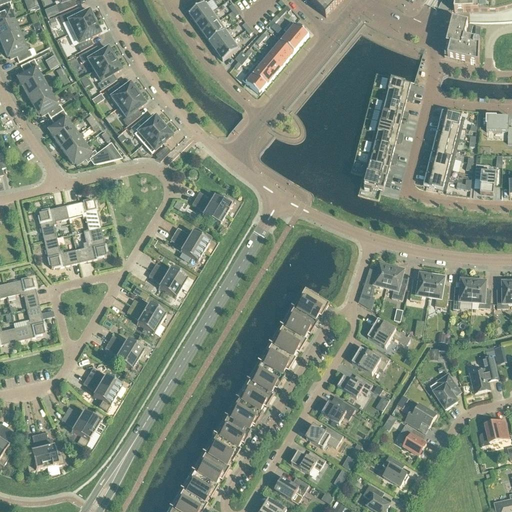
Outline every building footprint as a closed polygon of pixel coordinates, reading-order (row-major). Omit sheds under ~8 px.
[(0,0),(0,8),(9,5),(7,0),(0,0)] [(35,10),(31,0),(26,0),(23,1),(28,13),(35,10)] [(57,0),(60,7),(56,8),(59,16),(74,9),(71,3),(79,0),(57,0)] [(469,19),(470,28),(473,29),(476,29),(481,30),(492,29),(503,29),(511,27),(511,0),(309,0),(312,4),(311,5),(326,20),(345,0),(402,0),(412,6),(415,0),(455,0),(454,14),(469,14),(469,19)] [(0,28),(13,23),(9,12),(11,11),(9,5),(0,8),(0,28)] [(206,5),(189,17),(196,27),(213,15),(206,5)] [(67,24),(73,35),(94,25),(92,20),(93,19),(91,14),(89,15),(88,13),(78,18),(75,12),(58,19),(62,26),(67,24)] [(213,15),(196,27),(203,36),(220,24),(213,15)] [(30,19),(33,27),(38,25),(34,17),(30,19)] [(48,23),(51,31),(57,28),(54,20),(48,23)] [(0,28),(0,40),(17,33),(13,23),(0,28)] [(479,68),(480,46),(481,30),(476,29),(475,45),(469,43),(473,29),(470,28),(468,27),(453,23),(449,38),(447,48),(444,60),(479,68)] [(227,33),(220,24),(203,36),(209,45),(227,33)] [(34,34),(40,31),(37,25),(32,28),(34,34)] [(94,25),(73,35),(78,47),(76,48),(80,55),(92,48),(89,42),(100,37),(99,35),(101,35),(98,29),(96,30),(94,25)] [(284,33),(302,48),(309,39),(291,25),(284,33)] [(0,40),(0,44),(3,51),(22,43),(17,33),(0,40)] [(233,42),(227,33),(209,45),(216,55),(233,42)] [(302,48),(284,33),(284,34),(288,37),(281,45),(295,56),(302,48)] [(233,42),(216,55),(223,64),(240,52),(233,42)] [(26,54),(22,43),(3,51),(6,59),(8,58),(10,62),(16,59),(18,66),(32,59),(29,53),(26,54)] [(272,51),(272,52),(288,64),(295,56),(281,45),(274,53),(272,51)] [(506,67),(507,49),(506,50),(496,50),(495,62),(495,65),(495,67),(496,67),(499,67),(501,67),(503,67),(504,67),(506,67)] [(87,63),(94,74),(114,62),(111,57),(113,56),(110,51),(108,52),(107,51),(97,57),(94,51),(78,59),(82,66),(87,63)] [(288,64),(272,52),(265,60),(281,73),(288,64)] [(257,66),(257,67),(274,81),(281,73),(265,60),(259,68),(257,66)] [(18,83),(22,90),(40,80),(34,70),(37,68),(33,62),(20,69),(23,75),(18,78),(20,82),(18,83)] [(114,62),(94,74),(100,85),(97,87),(101,94),(114,85),(111,79),(120,73),(120,72),(121,71),(118,66),(117,67),(114,62)] [(235,71),(239,75),(243,70),(239,66),(235,71)] [(274,81),(257,67),(250,75),(267,89),(274,81)] [(56,74),(60,81),(64,79),(60,71),(56,74)] [(267,89),(250,75),(242,83),(260,98),(267,89)] [(64,79),(60,81),(64,88),(68,86),(64,79)] [(22,90),(27,100),(45,89),(40,80),(22,90)] [(407,93),(408,87),(392,83),(388,82),(385,93),(413,100),(414,95),(407,93)] [(110,100),(118,111),(137,97),(134,92),(135,91),(132,86),(130,87),(129,86),(120,93),(116,87),(104,95),(109,101),(110,100)] [(27,100),(33,109),(51,99),(45,89),(27,100)] [(412,105),(413,100),(385,93),(389,94),(386,104),(383,103),(383,104),(403,109),(404,103),(412,105)] [(137,97),(118,111),(125,121),(122,123),(127,130),(139,120),(135,114),(145,107),(144,106),(145,105),(142,100),(140,101),(137,97)] [(47,116),(50,121),(62,113),(59,108),(57,109),(51,99),(33,109),(37,117),(39,115),(41,119),(47,116)] [(402,114),(403,109),(383,104),(380,114),(408,121),(409,116),(402,114)] [(49,135),(54,142),(70,130),(64,120),(66,119),(62,113),(50,121),(53,127),(48,130),(51,134),(49,135)] [(407,126),(408,121),(380,114),(377,125),(397,130),(399,124),(407,126)] [(445,116),(442,115),(440,126),(462,132),(463,131),(462,131),(464,121),(465,121),(462,120),(445,116)] [(86,122),(90,129),(95,126),(90,119),(86,122)] [(134,138),(142,147),(163,129),(159,125),(161,124),(157,119),(155,121),(154,119),(146,127),(141,122),(127,133),(132,139),(134,138)] [(511,130),(509,130),(509,120),(496,120),(496,119),(486,119),(486,128),(487,128),(486,135),(508,135),(508,147),(511,146),(511,130)] [(396,135),(397,130),(377,125),(375,135),(402,142),(404,137),(396,135)] [(95,126),(90,129),(95,136),(99,132),(95,126)] [(462,132),(440,126),(437,136),(460,142),(459,142),(462,132)] [(163,129),(142,147),(151,157),(172,139),(170,138),(172,136),(168,132),(167,133),(163,129)] [(54,142),(60,151),(77,139),(70,130),(54,142)] [(401,147),(402,142),(375,135),(372,145),(392,151),(394,145),(401,147)] [(83,148),(80,143),(84,140),(81,136),(77,139),(60,151),(67,160),(83,148)] [(460,142),(437,136),(434,147),(457,153),(457,152),(459,142),(460,142)] [(391,156),(392,151),(372,145),(369,156),(397,163),(398,158),(391,156)] [(90,157),(83,148),(67,160),(72,166),(74,165),(76,168),(86,161),(89,164),(90,163),(94,168),(113,163),(120,162),(114,152),(110,147),(94,159),(92,156),(90,157)] [(457,153),(434,147),(432,157),(455,163),(454,163),(456,153),(457,153)] [(155,159),(157,161),(155,163),(160,165),(170,155),(165,149),(155,159)] [(396,168),(397,163),(369,156),(367,166),(387,172),(388,166),(396,168)] [(455,163),(432,157),(429,168),(453,174),(452,173),(455,163),(455,164),(455,163)] [(385,177),(387,172),(367,166),(364,177),(392,184),(393,179),(385,177)] [(429,168),(426,178),(449,184),(451,174),(453,174),(429,168)] [(494,198),(496,174),(489,174),(489,169),(476,168),(475,182),(482,183),(480,197),(494,198)] [(390,190),(392,184),(364,177),(367,178),(364,192),(371,194),(372,192),(381,194),(383,187),(385,188),(385,189),(390,190)] [(426,178),(424,189),(446,195),(447,194),(446,194),(448,184),(449,184),(426,178)] [(199,195),(195,202),(225,220),(234,204),(226,199),(223,205),(213,199),(211,203),(199,195)] [(225,220),(195,202),(191,208),(203,215),(201,219),(219,230),(225,220)] [(89,204),(65,209),(68,222),(81,219),(82,222),(85,221),(88,234),(100,231),(95,208),(94,208),(93,204),(89,205),(89,204)] [(38,221),(43,244),(56,241),(53,228),(56,228),(55,225),(68,222),(65,209),(42,215),(42,216),(38,217),(39,221),(38,221)] [(100,231),(88,234),(82,235),(85,246),(82,246),(83,251),(75,253),(78,266),(102,261),(101,260),(106,259),(105,255),(106,254),(100,231)] [(177,231),(173,238),(203,256),(209,246),(191,235),(189,239),(177,231)] [(203,256),(173,238),(169,244),(175,247),(173,251),(197,266),(203,256)] [(56,241),(43,244),(49,268),(50,267),(51,272),(55,271),(55,272),(78,266),(75,253),(62,256),(62,254),(59,254),(56,241)] [(155,267),(151,274),(181,292),(187,282),(170,271),(167,275),(155,267)] [(375,289),(387,292),(392,271),(380,268),(378,275),(376,281),(368,279),(365,287),(375,290),(375,289)] [(392,271),(387,292),(394,294),(392,301),(402,304),(406,289),(401,288),(402,281),(404,274),(399,273),(400,272),(392,270),(392,271)] [(181,292),(151,274),(148,280),(160,287),(157,291),(175,302),(181,292)] [(422,299),(429,301),(432,280),(420,278),(419,285),(418,291),(412,290),(410,303),(421,305),(422,299)] [(432,280),(429,301),(436,302),(435,310),(446,312),(448,296),(443,295),(444,289),(445,282),(440,281),(440,280),(433,279),(432,280)] [(27,282),(4,287),(7,300),(20,297),(20,300),(23,299),(26,312),(39,309),(33,286),(32,287),(31,282),(27,283),(27,282)] [(474,283),(474,285),(472,306),(479,306),(479,311),(490,312),(491,300),(485,299),(486,293),(486,286),(481,285),(481,284),(474,283)] [(472,306),(474,285),(461,284),(461,291),(460,291),(460,297),(454,297),(453,313),(460,313),(460,305),(472,306)] [(508,307),(511,307),(511,285),(503,286),(503,293),(503,300),(497,300),(497,312),(508,312),(508,307)] [(316,322),(322,312),(325,313),(330,305),(318,298),(319,298),(311,293),(310,294),(306,291),(301,299),(301,300),(301,299),(304,301),(301,307),(298,305),(298,304),(294,309),(316,322)] [(359,305),(371,313),(374,301),(362,298),(359,305)] [(133,303),(130,310),(159,327),(166,317),(148,307),(145,311),(133,303)] [(44,333),(39,309),(26,312),(29,325),(26,326),(27,329),(14,332),(17,345),(40,339),(40,338),(44,337),(43,333),(44,333)] [(305,340),(311,330),(314,332),(318,324),(319,324),(316,322),(294,309),(290,317),(290,318),(290,317),(293,319),(290,325),(287,323),(287,322),(283,328),(305,340)] [(159,327),(130,310),(126,316),(138,323),(136,327),(153,338),(159,327)] [(367,340),(385,351),(392,340),(407,349),(411,342),(378,323),(367,340)] [(294,359),(294,358),(300,348),(303,350),(307,342),(308,343),(308,342),(305,340),(283,328),(279,336),(282,337),(279,343),(276,341),(276,340),(272,346),(294,359)] [(415,339),(422,340),(423,332),(416,331),(415,339)] [(0,348),(17,345),(14,332),(1,335),(0,332),(0,348)] [(112,339),(108,345),(138,363),(144,353),(126,343),(124,346),(112,339)] [(418,344),(414,349),(421,353),(424,348),(418,344)] [(138,363),(108,345),(104,352),(116,359),(114,363),(132,373),(138,363)] [(283,377),(289,366),(292,368),(296,361),(297,361),(297,360),(294,358),(294,359),(272,346),(268,354),(271,356),(268,361),(265,360),(265,359),(261,364),(283,377)] [(485,352),(487,360),(495,358),(493,350),(485,352)] [(352,366),(372,378),(377,370),(383,373),(390,362),(376,354),(373,359),(361,352),(352,366)] [(430,363),(438,364),(439,353),(431,353),(430,363)] [(485,373),(470,376),(475,397),(490,393),(488,385),(498,382),(497,376),(493,361),(483,363),(485,373)] [(272,395),(278,385),(281,386),(285,379),(286,379),(286,378),(283,377),(261,364),(257,372),(260,374),(257,380),(254,378),(254,377),(250,382),(272,395)] [(90,375),(86,381),(116,399),(122,389),(104,379),(102,382),(90,375)] [(437,386),(438,387),(435,395),(434,396),(445,414),(458,405),(454,400),(461,396),(449,378),(437,386)] [(337,390),(357,402),(361,395),(367,398),(373,388),(361,381),(358,387),(344,379),(337,390)] [(116,399),(86,381),(82,388),(95,395),(92,399),(102,404),(98,410),(106,415),(116,399)] [(261,413),(267,403),(270,404),(274,397),(275,397),(272,395),(250,382),(245,390),(246,391),(246,390),(249,392),(246,398),(243,396),(243,395),(239,400),(261,413)] [(380,398),(383,393),(377,389),(374,395),(380,398)] [(384,412),(390,402),(383,398),(378,409),(384,412)] [(250,432),(250,431),(256,421),(259,423),(263,415),(264,415),(261,413),(239,400),(234,409),(235,409),(235,408),(238,410),(235,416),(232,414),(232,413),(228,419),(250,432)] [(321,417),(333,424),(331,427),(335,430),(337,427),(339,428),(344,420),(349,423),(355,413),(342,405),(339,411),(329,405),(321,417)] [(405,425),(418,433),(422,426),(429,431),(437,419),(420,408),(413,419),(410,417),(405,425)] [(68,411),(65,417),(94,435),(104,420),(96,415),(92,420),(83,414),(80,418),(68,411)] [(94,435),(65,417),(61,423),(73,431),(70,435),(80,440),(77,446),(85,451),(94,435)] [(239,450),(239,449),(245,439),(248,441),(252,433),(253,434),(253,433),(250,431),(250,432),(228,419),(224,427),(227,428),(224,434),(221,432),(221,431),(217,437),(239,450)] [(393,428),(397,422),(391,419),(387,425),(393,428)] [(487,436),(482,437),(481,437),(480,439),(480,441),(482,450),(490,448),(490,446),(509,442),(505,423),(485,428),(487,436)] [(423,454),(426,448),(420,444),(423,438),(406,428),(400,437),(408,442),(404,450),(419,460),(420,458),(422,458),(424,455),(423,454)] [(306,442),(323,452),(327,446),(336,451),(343,439),(330,431),(327,437),(314,429),(306,442)] [(6,431),(0,440),(0,468),(3,470),(8,462),(2,458),(9,449),(5,447),(12,435),(6,431)] [(45,436),(38,438),(46,472),(64,467),(62,458),(56,460),(53,449),(49,450),(45,436)] [(228,468),(234,457),(237,459),(241,452),(242,452),(242,451),(239,449),(239,450),(217,437),(212,445),(213,445),(216,447),(213,452),(210,451),(210,450),(206,455),(228,468)] [(46,472),(38,438),(31,439),(35,453),(30,454),(33,465),(26,466),(28,476),(46,472)] [(217,486),(223,476),(226,477),(230,470),(231,470),(228,468),(206,455),(201,463),(202,463),(205,465),(202,471),(199,469),(199,468),(195,473),(217,486)] [(291,467),(310,478),(315,471),(320,474),(326,464),(313,456),(310,462),(298,455),(291,467)] [(351,471),(357,462),(350,457),(344,467),(351,471)] [(400,475),(404,469),(389,460),(383,470),(388,473),(383,480),(400,491),(404,485),(405,486),(409,480),(400,475)] [(206,504),(212,494),(215,495),(219,488),(220,488),(217,486),(195,473),(190,481),(191,482),(191,481),(194,483),(191,489),(188,487),(188,486),(184,491),(206,504)] [(302,500),(309,489),(296,481),(292,488),(282,482),(275,494),(292,504),(298,508),(302,500)] [(371,503),(367,510),(370,511),(387,511),(390,508),(378,501),(381,495),(370,488),(363,499),(371,503)] [(176,504),(173,510),(177,511),(201,511),(204,511),(208,506),(209,507),(209,506),(206,504),(184,491),(179,499),(180,500),(180,499),(183,501),(180,507),(177,505),(176,504)] [(511,511),(511,497),(509,498),(511,503),(495,507),(496,511),(511,511)] [(263,511),(284,511),(269,503),(263,511)]
